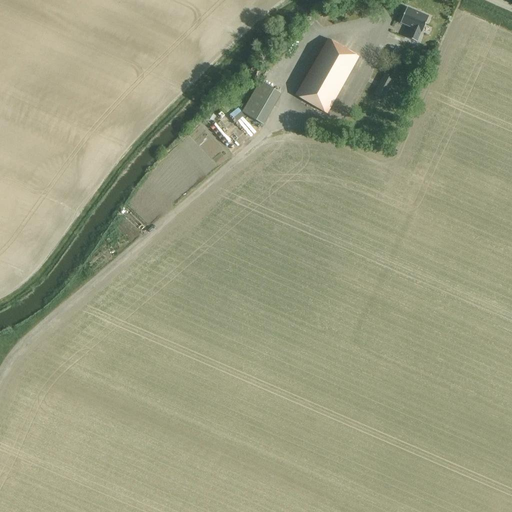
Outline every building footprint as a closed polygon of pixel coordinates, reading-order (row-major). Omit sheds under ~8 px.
[(407,8),(400,23),(412,28),(407,39),(416,43),(421,32),(422,33),(429,17),(407,8)] [(342,87),(354,66),(359,57),(328,39),(323,48),(296,96),(327,114),(342,87)] [(393,80),(384,76),(374,95),(383,100),(393,80)] [(260,82),(243,113),(263,125),(281,94),(260,82)] [(115,258),(122,248),(110,240),(104,249),(115,258)]
